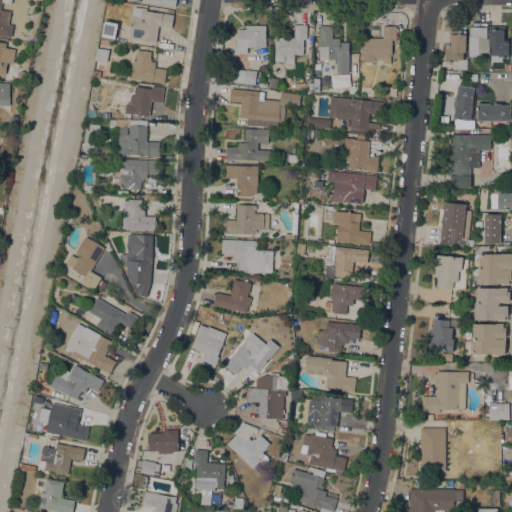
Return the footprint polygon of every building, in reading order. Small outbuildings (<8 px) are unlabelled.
[(0,35),(0,0),(11,0),(11,3),(1,2),(0,10),(10,11),(8,25),(13,25),(11,37),(0,35)] [(156,42),(128,37),(134,6),(146,9),(146,10),(173,15),(171,28),(158,25),(156,42)] [(118,23),(115,38),(102,36),(105,21),(118,23)] [(489,47),(488,52),(483,52),(483,56),(469,56),(469,27),(472,27),(472,26),(473,26),(473,23),(487,23),(487,38),(489,38),(489,47)] [(294,37),(294,24),(306,25),(306,39),(303,39),(303,54),(294,54),(294,64),(284,63),(284,61),(274,61),(275,37),(294,37)] [(247,46),(247,53),(236,53),(236,29),(246,29),(246,25),(266,25),(265,46),(247,46)] [(320,25),(332,26),(332,38),(339,38),(339,42),(348,42),(348,53),(349,53),(349,73),(336,73),(336,59),(319,59),(320,25)] [(382,38),(383,26),(396,26),(396,39),(392,39),(392,55),(390,55),(390,63),(383,63),(383,59),(374,59),(374,61),(363,61),(363,53),(364,53),(364,38),(382,38)] [(489,26),(505,26),(505,40),(506,40),(507,40),(508,41),(508,57),(498,56),(498,55),(491,55),(491,47),(489,47),(489,38),(489,26)] [(452,69),(452,61),(445,61),(445,45),(446,44),(449,43),(450,45),(450,39),(449,39),(449,30),(458,30),(466,30),(465,51),(463,51),(463,59),(467,59),(467,69),(452,69)] [(0,73),(5,74),(6,63),(12,64),(14,49),(5,48),(6,43),(0,41),(0,73)] [(97,47),(109,50),(107,62),(94,60),(97,47)] [(129,78),(130,67),(131,68),(132,60),(136,60),(137,49),(151,51),(150,59),(151,59),(151,62),(155,62),(154,68),(166,69),(164,83),(129,78)] [(233,68),(246,70),(246,69),(256,71),(254,84),(231,80),(233,68)] [(348,74),(330,74),(331,87),(349,86),(348,74)] [(277,88),(269,87),(270,77),(278,78),(277,88)] [(0,82),(10,83),(9,105),(0,105),(0,82)] [(470,120),(453,119),(455,105),(456,105),(456,102),(455,102),(456,94),(457,94),(458,85),(474,87),(470,120)] [(135,86),(151,88),(151,86),(164,88),(162,103),(151,101),(149,116),(133,113),(133,114),(124,113),(126,103),(129,103),(130,95),(134,95),(134,91),(135,86)] [(279,100),(280,92),(300,95),(298,106),(285,104),(284,122),(277,122),(277,126),(246,125),(247,118),(240,117),(241,102),(229,101),(230,88),(264,91),(263,99),(279,100)] [(350,128),(350,119),(333,117),(331,117),(329,111),(330,97),(349,99),(349,98),(383,101),(382,115),(370,114),(370,113),(369,113),(368,122),(380,123),(379,129),(367,128),(367,129),(350,128)] [(477,120),(477,103),(490,103),(490,102),(496,102),(496,104),(511,104),(510,121),(477,120)] [(325,119),(324,127),(312,126),(312,118),(325,119)] [(146,141),(160,142),(159,155),(117,153),(118,144),(117,144),(117,139),(118,139),(118,133),(119,133),(119,126),(117,126),(117,128),(109,127),(109,119),(117,119),(117,120),(147,120),(147,122),(146,141)] [(86,123),(100,125),(96,153),(82,151),(86,123)] [(261,149),(271,150),(270,160),(225,159),(225,146),(237,146),(238,138),(244,138),(245,128),(268,129),(268,142),(262,142),(261,149)] [(320,130),(319,138),(304,137),(305,129),(320,130)] [(454,134),(454,130),(463,130),(463,134),(494,134),(494,139),(490,139),(490,149),(479,149),(479,167),(470,167),(470,187),(450,187),(450,176),(449,176),(449,160),(445,160),(445,151),(449,151),(449,134),(454,134)] [(368,156),(378,157),(377,171),(364,170),(365,168),(355,166),(355,168),(349,168),(350,166),(349,166),(349,161),(345,161),(346,157),(343,157),(345,137),(353,138),(352,139),(356,139),(356,135),(365,136),(364,140),(369,141),(368,156)] [(135,194),(121,194),(121,188),(119,188),(120,174),(124,174),(124,169),(123,169),(124,159),(159,160),(158,174),(147,174),(147,179),(142,179),(142,181),(141,181),(140,189),(135,188),(135,194)] [(258,165),(257,185),(256,194),(252,193),(252,195),(239,194),(240,185),(236,185),(236,178),(224,178),(224,164),(258,165)] [(341,172),(376,175),(375,189),(363,188),(362,203),(343,201),(342,202),(331,201),(334,182),(327,181),(328,171),(341,172)] [(314,180),(324,181),(323,188),(314,186),(314,180)] [(511,208),(490,208),(491,194),(497,194),(497,193),(511,193),(511,208)] [(122,229),(123,209),(124,209),(124,200),(129,200),(129,199),(141,199),(141,209),(145,209),(144,216),(155,216),(155,220),(156,220),(156,224),(154,224),(154,230),(122,229)] [(468,240),(439,237),(441,224),(442,224),(444,201),(465,204),(464,210),(471,210),(468,240)] [(269,213),(268,229),(254,229),(254,234),(222,233),(223,219),(236,220),(236,204),(256,205),(256,209),(254,209),(254,213),(265,213),(269,213)] [(369,244),(359,243),(359,244),(357,244),(358,243),(342,241),(336,240),(338,223),(332,222),(333,210),(360,214),(358,230),(370,232),(370,233),(371,233),(370,242),(369,242),(369,244)] [(484,214),(500,214),(500,243),(484,243),(484,242),(484,214)] [(126,274),(127,266),(122,266),(121,263),(121,254),(127,254),(127,247),(126,247),(126,243),(128,243),(128,234),(153,235),(152,265),(151,265),(150,283),(146,296),(136,293),(126,274)] [(90,271),(101,277),(94,290),(80,282),(84,276),(72,268),(72,267),(66,263),(71,254),(77,258),(78,255),(75,253),(85,236),(104,248),(90,271)] [(257,240),(257,249),(273,250),(272,273),(248,272),(248,271),(244,271),(244,270),(237,269),(238,262),(236,262),(236,259),(232,259),(233,254),(221,253),(222,239),(257,240)] [(297,243),(305,243),(304,256),(296,255),(297,243)] [(368,250),(367,263),(353,261),(351,278),(334,276),(334,279),(324,278),(326,264),(325,264),(327,245),(368,250)] [(478,254),(511,254),(511,269),(501,269),(501,270),(511,270),(511,283),(478,283),(478,254)] [(464,289),(452,287),(452,289),(445,288),(445,287),(436,287),(437,277),(434,276),(436,255),(462,258),(462,259),(468,259),(464,289)] [(233,279),(251,283),(249,292),(248,292),(247,296),(251,297),(249,306),(247,306),(246,312),(213,305),(216,292),(230,295),(233,279)] [(103,288),(98,285),(101,280),(106,283),(103,288)] [(332,283),(338,284),(364,287),(363,300),(353,299),(353,305),(347,305),(346,314),(333,313),(334,312),(331,312),(332,302),(330,302),(332,283)] [(474,303),(476,303),(476,288),(509,288),(509,302),(500,302),(500,304),(498,304),(498,306),(507,306),(507,320),(474,320),(474,303)] [(126,315),(128,311),(138,317),(132,329),(119,322),(111,335),(96,326),(100,318),(89,311),(97,297),(126,315)] [(451,339),(454,339),(452,352),(427,349),(429,328),(432,328),(433,319),(449,320),(448,327),(452,327),(452,329),(451,339)] [(195,334),(190,332),(194,320),(199,322),(195,334)] [(340,352),(337,352),(337,357),(327,356),(328,347),(322,346),(319,345),(317,343),(316,341),(315,338),(315,335),(317,333),(319,331),(322,330),(325,330),(326,321),(360,325),(359,338),(348,337),(348,341),(345,341),(345,345),(341,344),(340,352)] [(66,345),(78,323),(112,341),(104,355),(116,362),(109,373),(82,359),(81,360),(71,354),(74,349),(66,345)] [(226,333),(222,343),(224,344),(223,347),(221,347),(217,356),(219,357),(214,369),(201,363),(205,353),(191,347),(197,333),(196,332),(200,324),(207,327),(208,326),(226,333)] [(471,340),(473,340),(473,324),(505,324),(505,338),(496,338),(496,339),(505,339),(505,354),(471,354),(471,340)] [(249,368),(247,370),(242,366),(235,374),(232,372),(231,373),(226,369),(227,368),(224,365),(245,341),(249,344),(253,340),(262,348),(270,338),(279,346),(256,374),(249,368)] [(344,377),(355,378),(354,392),(341,391),(342,389),(326,387),(326,385),(325,385),(325,383),(326,383),(327,374),(309,372),(311,358),(321,359),(321,358),(330,359),(330,360),(346,362),(344,377)] [(103,380),(97,392),(88,387),(85,393),(81,391),(77,400),(50,386),(56,375),(66,381),(75,365),(103,380)] [(468,371),(468,383),(465,383),(465,409),(439,409),(439,412),(422,412),(422,396),(436,396),(436,371),(468,371)] [(268,375),(268,372),(279,373),(278,375),(280,376),(279,390),(284,390),(282,413),(281,419),(258,418),(259,402),(246,401),(247,387),(255,388),(255,378),(265,375),(268,375)] [(307,424),(309,400),(320,402),(321,396),(352,399),(351,413),(340,411),(338,411),(336,427),(334,426),(334,431),(319,429),(319,425),(307,424)] [(87,426),(84,440),(46,432),(48,421),(40,420),(42,409),(50,410),(52,403),(75,408),(73,415),(75,415),(74,418),(78,419),(77,424),(87,426)] [(508,403),(509,419),(489,419),(488,403),(508,403)] [(42,426),(41,432),(33,431),(34,424),(42,426)] [(445,471),(420,471),(420,428),(445,427),(445,471)] [(158,453),(158,451),(149,451),(148,433),(164,432),(164,430),(177,429),(178,451),(172,451),(172,453),(158,453)] [(310,435),(310,434),(314,435),(315,431),(326,433),(325,437),(333,439),(331,446),(333,447),(332,449),(336,450),(335,455),(346,458),(343,472),(308,464),(310,455),(299,453),(303,434),(310,435)] [(269,443),(262,452),(269,458),(263,465),(259,461),(252,468),(227,444),(236,433),(245,441),(248,437),(251,440),(253,438),(254,439),(259,434),(269,443)] [(38,468),(43,446),(54,448),(54,444),(56,444),(56,443),(84,448),(82,461),(71,458),(68,474),(38,468)] [(286,461),(280,460),(283,448),(288,449),(286,461)] [(206,462),(225,464),(223,488),(214,487),(214,490),(211,490),(210,505),(200,504),(201,489),(195,488),(197,463),(194,462),(195,449),(207,450),(206,462)] [(190,469),(184,468),(185,458),(192,459),(190,469)] [(156,462),(155,463),(160,464),(158,471),(154,470),(153,474),(140,472),(143,460),(156,462)] [(36,466),(35,472),(20,470),(21,463),(36,466)] [(299,500),(301,492),(292,489),(294,482),(289,480),(293,468),(323,478),(321,485),(324,486),(322,490),(326,491),(325,496),(326,496),(328,492),(337,495),(336,499),(337,499),(333,511),(319,507),(315,506),(315,505),(305,502),(305,503),(301,502),(301,501),(299,500)] [(61,498),(75,500),(72,511),(66,511),(39,507),(41,501),(39,501),(40,492),(45,492),(45,488),(44,488),(46,478),(64,481),(61,498)] [(281,485),(278,498),(272,497),(276,484),(281,485)] [(454,489),(454,490),(462,490),(462,505),(453,505),(453,510),(434,510),(434,511),(409,511),(409,488),(454,489)] [(499,505),(489,506),(489,490),(499,490),(499,505)] [(154,511),(155,507),(142,504),(144,491),(176,497),(175,503),(177,503),(175,511),(154,511)] [(243,498),(242,508),(234,507),(234,497),(243,498)]
